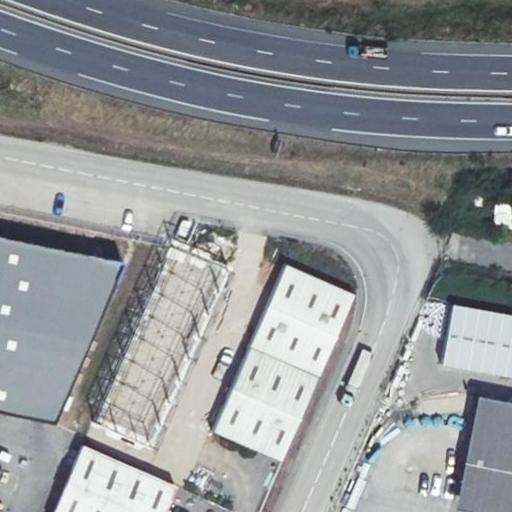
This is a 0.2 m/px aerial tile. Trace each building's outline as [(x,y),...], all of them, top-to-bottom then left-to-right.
[(94,242),(0,225),(0,306),(85,320),(94,242)] [(280,462),(316,379),(352,296),(281,266),(245,348),(209,432),(280,462)] [(511,314),(449,306),(441,368),(511,377),(511,314)] [(505,476),(511,444),(511,414),(480,407),(466,467),(468,468),(459,505),(490,511),(494,511),(503,475),(505,476)] [(162,511),(172,488),(76,449),(50,511),(162,511)]
